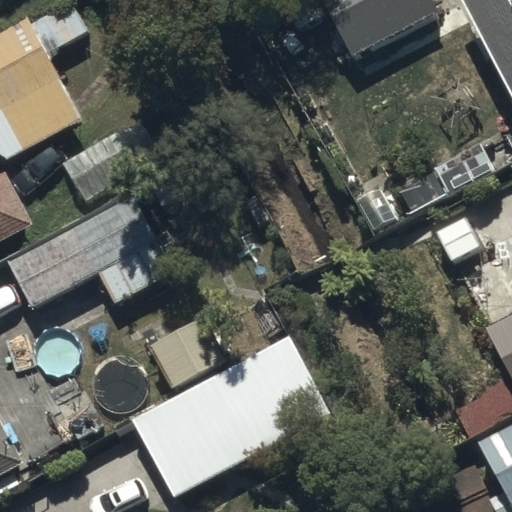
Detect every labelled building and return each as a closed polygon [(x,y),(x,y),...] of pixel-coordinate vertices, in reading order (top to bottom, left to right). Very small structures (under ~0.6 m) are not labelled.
[(294,0),(222,0),(235,28),(295,0),(294,0)] [(328,0),(356,59),(451,15),(443,0),(328,0)] [(511,0),(467,0),(511,87),(511,0)] [(36,23),(35,21),(0,39),(0,157),(10,163),(88,124),(53,55),(93,34),(77,2),(36,23)] [(165,162),(143,122),(62,167),(85,207),(165,162)] [(0,249),(40,228),(15,177),(7,181),(0,168),(0,249)] [(152,194),(11,266),(36,315),(103,280),(117,308),(177,277),(170,263),(184,255),(152,194)] [(156,349),(178,391),(232,363),(210,321),(156,349)] [(511,322),(494,332),(511,365),(511,322)] [(337,418),(296,341),(138,425),(178,501),(337,418)] [(511,386),(506,377),(503,379),(449,410),(471,448),(511,424),(511,386)] [(0,483),(30,467),(0,411),(0,483)] [(511,430),(483,445),(511,500),(511,430)]
